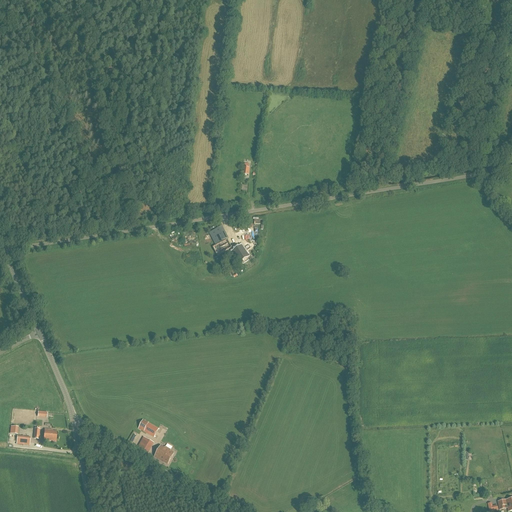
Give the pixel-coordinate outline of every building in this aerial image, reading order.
[(217,256),(232,248),(227,239),(212,247),(217,256)] [(240,243),(238,245),(232,250),(240,261),(246,256),(248,255),(240,243)] [(154,438),(158,428),(143,420),(139,429),(154,438)] [(56,441),(57,432),(52,431),(45,430),(44,440),(56,441)] [(147,453),(153,443),(145,439),(139,449),(147,453)] [(170,451),(172,447),(168,445),(166,449),(161,447),(155,457),(163,462),(168,465),(174,453),(170,451)] [(508,511),(511,511),(511,499),(498,502),(500,510),(507,509),(508,511)]
